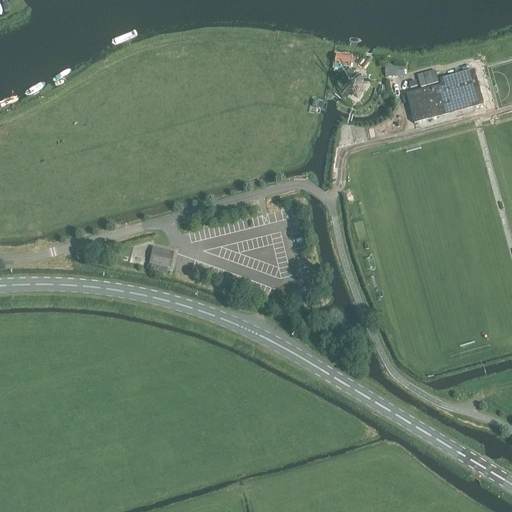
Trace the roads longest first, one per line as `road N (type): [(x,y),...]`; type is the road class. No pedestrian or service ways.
road 1 (secondary): [(459,454),(242,327),(85,287),(0,287)]
road 2 (unclassified): [(0,259),(46,254),(294,186),(331,203)]
